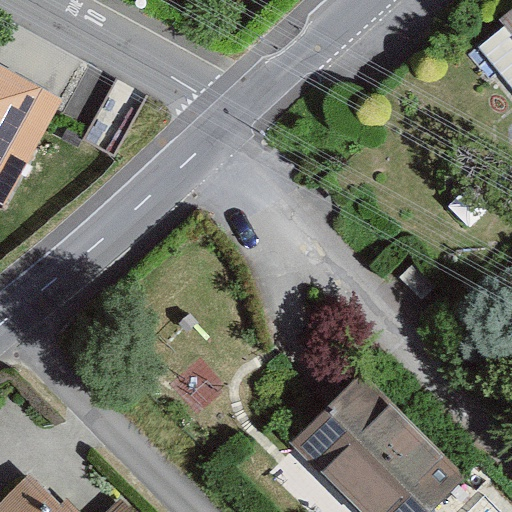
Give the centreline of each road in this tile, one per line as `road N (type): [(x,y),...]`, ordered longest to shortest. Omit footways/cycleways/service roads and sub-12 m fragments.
road 1 (residential): [(242,114),(0,326)]
road 2 (residential): [(27,0),(242,114)]
road 3 (residential): [(369,0),(242,114)]
